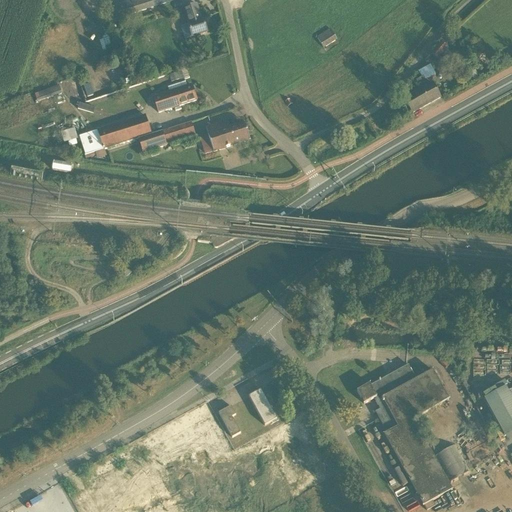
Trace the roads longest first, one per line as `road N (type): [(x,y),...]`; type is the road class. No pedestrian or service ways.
road 1 (secondary): [(0,363),(151,292),(323,190)]
road 2 (unclassified): [(0,500),(204,383),(260,328)]
road 3 (unclassified): [(260,328),(340,250),(511,174)]
road 4 (track): [(472,0),(387,99),(292,146)]
road 5 (secondary): [(323,190),(511,83)]
road 6 (unclassified): [(381,511),(303,370)]
road 7 (unclassified): [(241,72),(251,105),(323,190)]
